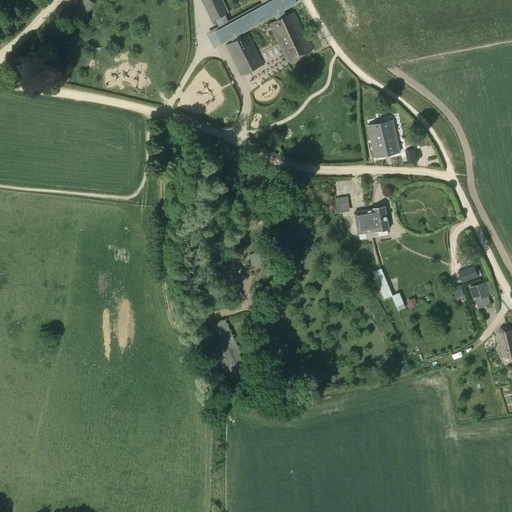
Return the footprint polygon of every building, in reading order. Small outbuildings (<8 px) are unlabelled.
[(83,0),(72,17),(80,22),(84,17),(79,13),(84,7),(83,6),(86,0),(83,0)] [(229,13),(222,0),(201,0),(212,21),(216,19),(220,28),(215,31),(221,42),(231,37),(233,41),(227,44),(226,45),(226,46),(226,45),(240,74),(240,75),(241,75),(248,72),(256,68),(262,65),(263,64),(263,63),(262,63),(248,35),(249,35),(248,34),(247,34),(241,37),(239,32),(274,13),(277,20),(270,24),(270,23),(269,24),(269,25),(270,25),(287,61),(287,62),(312,50),(303,31),(302,31),(294,13),(294,12),(293,12),(286,16),(282,9),(296,1),(294,0),(253,0),(261,0),(263,4),(228,23),(224,15),(229,13)] [(285,58),(270,64),(273,71),(288,64),(285,58)] [(399,152),(392,120),(368,125),(375,157),(399,152)] [(337,212),(350,210),(349,203),(336,205),(337,212)] [(375,230),(389,228),(385,205),(372,208),(370,209),(373,230),(370,231),(371,235),(376,234),(375,230)] [(373,230),(370,209),(354,211),(358,233),(365,232),(366,236),(371,235),(370,231),(373,230)] [(250,254),(253,266),(263,263),(259,251),(250,254)] [(231,255),(224,259),(227,264),(234,260),(231,255)] [(220,272),(225,283),(229,282),(230,285),(245,279),(238,264),(220,272)] [(372,272),(384,300),(392,296),(381,268),(372,272)] [(467,280),(463,270),(458,272),(462,282),(467,280)] [(488,281),(469,287),(473,299),(492,293),(488,281)] [(400,292),(392,295),(397,306),(404,303),(400,292)] [(407,301),(410,308),(417,305),(414,298),(407,301)] [(241,353),(225,319),(222,320),(211,325),(219,359),(223,368),(228,366),(231,373),(245,365),(240,353),(241,353)] [(511,329),(506,326),(500,328),(496,333),(502,358),(507,361),(511,359),(511,329)]
